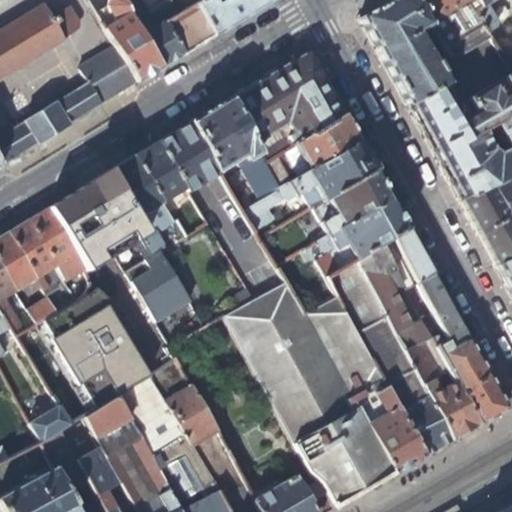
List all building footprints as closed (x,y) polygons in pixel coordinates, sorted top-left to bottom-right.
[(92,15),(112,48),(134,84),(147,76),(157,70),(150,57),(136,32),(123,9),(117,0),(104,0),(102,1),(102,10),(92,15)] [(137,0),(117,0),(123,9),(137,0)] [(201,0),(194,4),(213,36),(273,0),(201,0)] [(414,34),(430,25),(413,0),(390,0),(378,8),(357,20),(369,41),(376,55),(414,34)] [(451,25),(446,19),(443,15),(466,0),(413,0),(430,25),(445,48),(482,26),(473,12),(451,25)] [(446,19),(475,0),(466,0),(443,15),(446,19)] [(476,0),(475,0),(446,19),(451,25),(473,12),(481,7),(476,0)] [(487,6),(496,0),(476,0),(481,7),(473,12),(482,26),(486,34),(500,25),(487,6)] [(181,56),(213,36),(194,4),(177,14),(171,17),(161,23),(181,56)] [(0,29),(0,77),(60,40),(58,38),(74,29),(75,22),(64,6),(46,17),(39,5),(0,29)] [(165,10),(171,17),(177,14),(172,6),(165,10)] [(144,28),(136,32),(150,57),(157,70),(181,56),(161,23),(148,31),(147,28),(144,28)] [(489,38),(486,34),(482,26),(445,48),(448,52),(458,56),(489,38)] [(446,84),(414,34),(376,55),(405,107),(433,92),(446,84)] [(83,85),(7,130),(0,134),(0,165),(134,84),(112,48),(74,71),(83,85)] [(292,135),(286,139),(291,148),(341,119),(305,54),(226,102),(253,147),(288,127),(292,135)] [(459,105),(446,84),(433,92),(464,144),(479,135),(493,127),(511,116),(511,76),(510,73),(459,105)] [(489,154),(479,135),(464,144),(433,92),(405,107),(429,152),(457,202),(487,188),(498,183),(511,176),(511,116),(493,127),(508,153),(501,157),(497,150),(489,154)] [(246,165),(260,157),(259,156),(253,147),(226,102),(210,112),(187,126),(216,174),(243,158),(246,165)] [(285,152),(299,177),(355,143),(348,130),(341,119),(291,148),(285,152)] [(179,131),(167,138),(197,188),(217,177),(216,174),(187,126),(179,131)] [(187,195),(197,188),(167,138),(156,144),(184,190),(187,195)] [(286,139),(259,156),(260,157),(264,164),(276,158),(285,152),(291,148),(286,139)] [(302,198),(310,209),(371,172),(364,159),(355,143),(299,177),(291,182),(279,189),(240,212),(250,230),(270,218),(265,210),(283,199),(287,200),(296,195),(299,200),(302,198)] [(159,204),(177,194),(184,190),(156,144),(147,149),(132,158),(159,204)] [(243,158),(216,174),(217,177),(240,212),(279,189),(264,164),(260,157),(246,165),(243,158)] [(153,235),(167,227),(171,225),(159,204),(132,158),(124,163),(108,172),(147,237),(136,244),(145,261),(156,255),(162,252),(153,235)] [(291,182),(276,158),(264,164),(279,189),(291,182)] [(84,187),(46,210),(72,257),(82,277),(128,249),(136,244),(147,237),(108,172),(84,187)] [(307,210),(324,238),(388,201),(379,187),(371,172),(310,209),(307,210)] [(511,190),(504,195),(498,183),(487,188),(508,223),(511,220),(511,190)] [(482,247),(493,268),(511,259),(511,230),(508,223),(487,188),(457,202),(463,213),(482,247)] [(180,199),(187,195),(184,190),(177,194),(180,199)] [(315,261),(324,279),(353,261),(377,246),(403,230),(394,213),(388,201),(324,238),(307,249),(304,250),(310,261),(315,261)] [(58,265),(72,257),(46,210),(40,214),(26,222),(53,268),(68,292),(74,303),(86,296),(87,285),(73,292),(58,265)] [(39,276),(53,268),(26,222),(19,226),(6,234),(33,280),(41,294),(47,290),(39,276)] [(174,223),(171,225),(167,227),(176,243),(183,239),(174,223)] [(450,349),(465,340),(442,300),(416,253),(403,230),(377,246),(404,295),(417,288),(434,318),(447,343),(450,349)] [(33,280),(6,234),(0,237),(0,273),(12,293),(32,328),(54,315),(46,301),(29,310),(17,290),(33,280)] [(191,316),(156,255),(145,261),(136,244),(128,249),(140,268),(128,276),(160,335),(191,316)] [(393,337),(449,443),(477,427),(453,384),(447,388),(440,376),(447,372),(435,350),(421,325),(417,326),(411,330),(394,300),(401,296),(404,295),(377,246),(353,261),(380,313),(385,322),(393,337)] [(511,259),(493,268),(511,301),(511,259)] [(273,268),(276,272),(279,278),(292,271),(286,261),(273,268)] [(351,329),(371,318),(380,313),(353,261),(324,279),(335,297),(351,329)] [(244,291),(245,293),(251,302),(283,284),(279,278),(276,272),(244,291)] [(0,299),(12,293),(0,273),(0,317),(3,323),(13,319),(6,308),(2,310),(0,306),(0,299)] [(354,405),(365,399),(360,389),(378,379),(364,353),(351,329),(335,297),(314,309),(302,315),(296,306),(283,284),(251,302),(235,311),(221,319),(279,428),(292,451),(303,472),(319,488),(332,511),(364,492),(392,476),(366,427),(354,405)] [(50,295),(47,290),(41,294),(46,301),(54,315),(74,303),(68,292),(60,296),(50,295)] [(22,334),(13,340),(53,408),(65,427),(80,418),(115,398),(142,382),(93,292),(86,296),(74,303),(54,315),(32,328),(22,334)] [(230,301),(235,311),(251,302),(245,293),(230,301)] [(417,326),(401,296),(394,300),(411,330),(417,326)] [(309,299),(296,306),(302,315),(314,309),(309,299)] [(376,327),(385,322),(380,313),(371,318),(376,327)] [(450,349),(447,343),(434,318),(421,325),(435,350),(447,372),(453,384),(477,427),(504,411),(471,350),(465,340),(450,349)] [(22,334),(13,319),(3,323),(13,340),(22,334)] [(393,337),(364,353),(378,379),(383,388),(421,459),(449,443),(393,337)] [(158,398),(162,405),(188,391),(181,377),(174,364),(148,379),(158,398)] [(453,384),(447,372),(440,376),(447,388),(453,384)] [(139,409),(145,405),(158,398),(148,379),(142,382),(115,398),(138,438),(174,511),(222,511),(207,485),(197,466),(191,456),(187,449),(172,422),(167,425),(153,434),(139,409)] [(384,417),(366,427),(392,476),(407,467),(421,459),(383,388),(378,379),(360,389),(365,399),(372,395),(384,417)] [(188,391),(162,405),(167,413),(172,422),(187,449),(195,444),(207,437),(213,434),(188,391)] [(174,511),(138,438),(115,398),(80,418),(99,451),(117,483),(128,503),(133,511),(174,511)] [(154,420),(167,413),(162,405),(158,398),(145,405),(154,420)] [(53,408),(26,424),(37,443),(58,431),(65,427),(53,408)] [(58,431),(77,464),(99,451),(80,418),(65,427),(58,431)] [(26,424),(0,437),(0,462),(21,451),(37,443),(26,424)] [(278,458),(292,451),(279,428),(266,436),(278,458)] [(103,511),(77,464),(58,431),(37,443),(43,454),(47,461),(52,471),(74,511),(103,511)] [(27,462),(43,454),(37,443),(21,451),(27,462)] [(199,451),(195,444),(187,449),(191,456),(199,451)] [(103,490),(117,483),(99,451),(77,464),(103,511),(133,511),(128,503),(115,511),(103,490)] [(204,462),(199,451),(191,456),(197,466),(204,462)] [(220,477),(207,485),(222,511),(238,511),(237,511),(251,504),(222,452),(210,459),(220,477)] [(74,511),(52,471),(8,494),(0,498),(0,511),(74,511)] [(276,490),(251,504),(255,511),(329,511),(332,511),(319,488),(303,472),(275,487),(276,490)] [(0,498),(8,494),(0,479),(0,498)]
